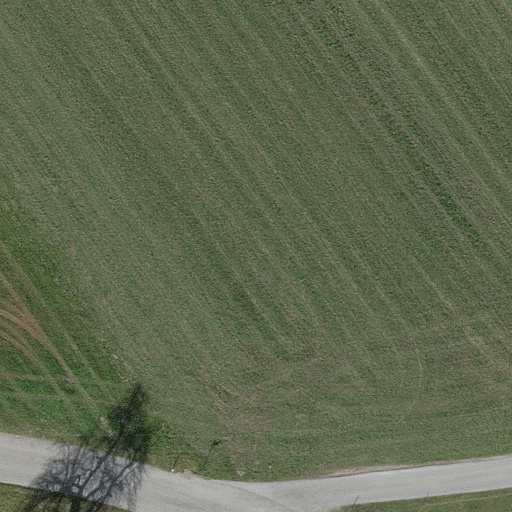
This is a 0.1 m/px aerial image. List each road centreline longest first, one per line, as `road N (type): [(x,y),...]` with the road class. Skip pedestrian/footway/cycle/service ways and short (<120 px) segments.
road 1 (unclassified): [(211,511),(511,477)]
road 2 (unclassified): [(0,460),(211,511)]
